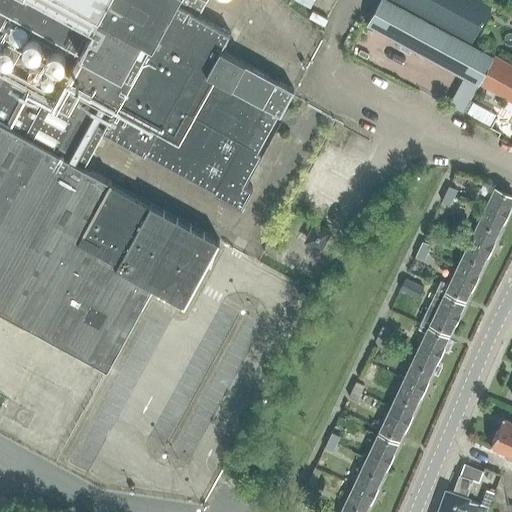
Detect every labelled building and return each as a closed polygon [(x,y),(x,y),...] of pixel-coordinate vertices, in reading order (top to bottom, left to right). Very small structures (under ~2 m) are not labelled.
[(0,120),(83,166),(103,130),(144,152),(162,121),(144,111),(198,15),(206,0),(0,0),(0,27),(9,10),(81,49),(53,101),(46,97),(48,95),(6,72),(2,77),(0,76),(0,120)] [(511,65),(476,45),(475,47),(469,43),(390,0),(378,0),(366,23),(478,84),(479,83),(511,101),(511,65)] [(390,0),(469,43),(491,4),(482,0),(390,0)] [(294,89),(221,50),(160,160),(214,190),(213,192),(241,207),(252,187),(243,182),(294,89)] [(0,310),(106,368),(152,285),(184,302),(218,240),(83,166),(0,120),(0,310)] [(444,193),(452,197),(456,190),(448,186),(444,193)] [(425,335),(340,511),(365,511),(511,203),(511,196),(494,188),(449,284),(441,281),(420,325),(421,325),(419,329),(426,333),(425,335)] [(449,205),(452,197),(444,193),(440,201),(449,205)] [(320,247),(328,232),(315,225),(307,240),(320,247)] [(418,248),(426,252),(430,245),(421,241),(418,248)] [(423,260),(426,252),(418,248),(414,256),(423,260)] [(423,287),(404,276),(397,289),(417,299),(423,287)] [(378,333),(386,337),(390,329),(381,325),(378,333)] [(383,345),(386,337),(378,333),(374,341),(383,345)] [(351,389),(360,393),(364,385),(355,381),(351,389)] [(356,400),(360,393),(351,389),(347,396),(356,400)] [(511,422),(502,418),(490,446),(511,455),(511,422)] [(326,440),(335,445),(339,436),(330,432),(326,440)] [(332,452),(335,445),(326,440),(323,448),(332,452)] [(466,497),(472,480),(478,482),(482,470),(464,463),(453,493),(446,490),(437,511),(486,511),(488,507),(469,500),(469,498),(466,497)] [(304,487),(300,495),(309,499),(312,491),(304,487)] [(300,495),(297,503),(305,507),(309,499),(300,495)]
